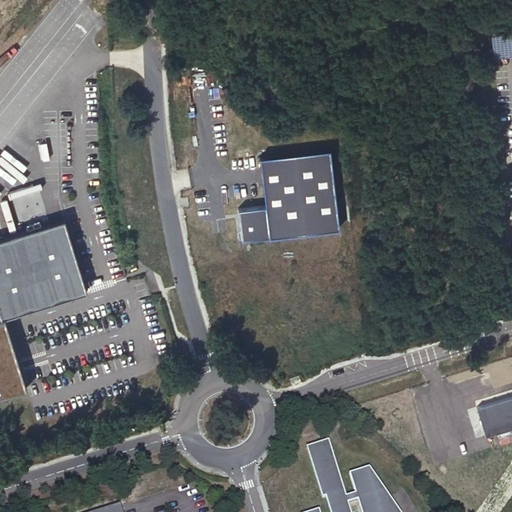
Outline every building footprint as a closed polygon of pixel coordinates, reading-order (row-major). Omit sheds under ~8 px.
[(511,32),(491,35),(493,58),(511,56),(511,32)] [(238,206),(242,240),(336,229),(327,146),(259,154),(264,203),(238,206)] [(0,435),(36,424),(3,316),(85,291),(63,219),(0,238),(0,435)] [(511,395),(476,406),(485,436),(511,427),(511,395)] [(319,511),(319,509),(307,511),(400,511),(369,467),(350,472),(355,492),(345,496),(328,440),(307,447),(322,497),(325,496),(329,511),(319,511)]
